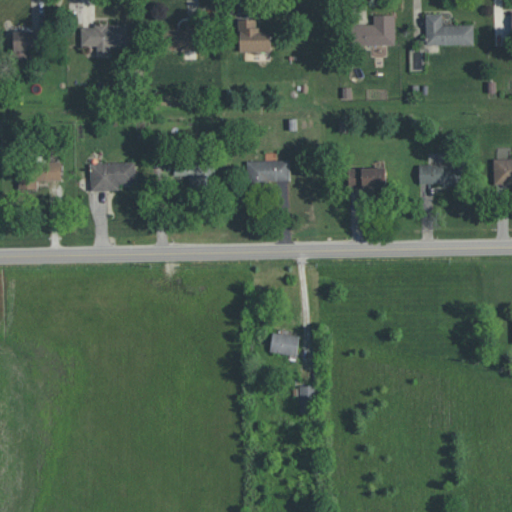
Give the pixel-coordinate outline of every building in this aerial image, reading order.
[(443,24),(442,13),(425,13),(426,44),(474,43),(474,24),(443,24)] [(395,44),(395,14),(374,14),(374,24),(350,24),(351,45),(395,44)] [(240,51),(272,51),(272,28),(257,28),(257,18),(239,18),(240,51)] [(81,44),(97,45),(97,55),(111,55),(111,47),(127,47),(127,24),(82,24),(81,44)] [(198,49),(198,28),(165,29),(166,50),(198,49)] [(14,31),(14,50),(42,49),(42,30),(14,31)] [(511,158),(494,158),(494,183),(511,183),(511,158)] [(290,159),(247,160),(248,182),(291,181),(290,159)] [(18,168),(19,193),(37,192),(37,180),(61,179),(61,160),(34,161),(34,168),(18,168)] [(90,163),(91,190),(120,189),(119,183),(136,182),(135,161),(90,163)] [(213,187),(215,165),(179,163),(179,173),(191,174),(190,186),(213,187)] [(419,183),(462,184),(462,164),(420,163),(419,183)] [(348,168),(348,187),(386,186),(385,166),(348,168)] [(271,352),(298,354),(299,335),(273,332),(271,352)] [(300,412),(317,412),(316,384),(300,385),(300,412)]
